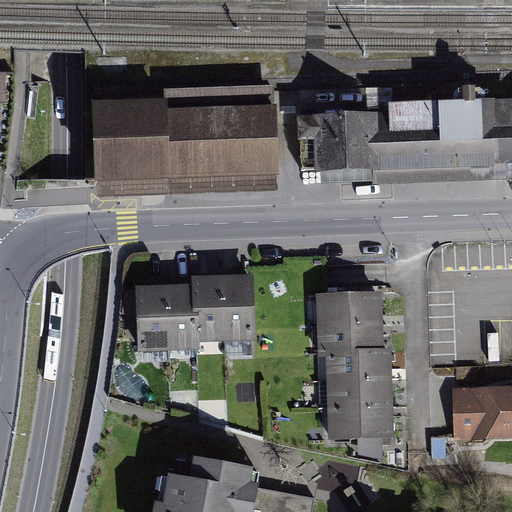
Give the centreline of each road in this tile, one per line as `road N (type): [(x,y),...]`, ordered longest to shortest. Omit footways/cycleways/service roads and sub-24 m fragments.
road 1 (secondary): [(33,511),(65,275),(65,0)]
road 2 (unclassified): [(411,217),(87,230),(37,241),(20,254)]
road 3 (residential): [(411,217),(414,431)]
road 4 (unclassified): [(20,254),(8,286),(0,386)]
